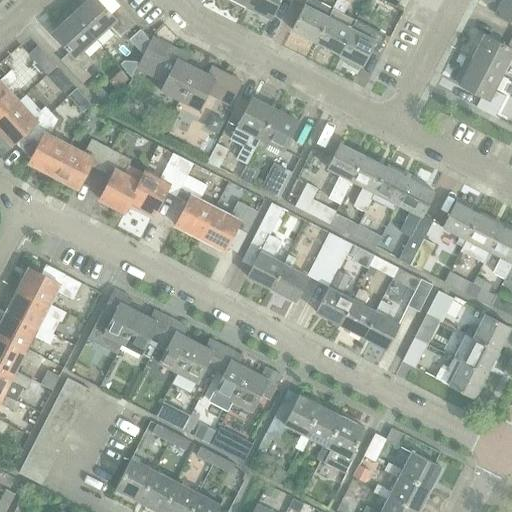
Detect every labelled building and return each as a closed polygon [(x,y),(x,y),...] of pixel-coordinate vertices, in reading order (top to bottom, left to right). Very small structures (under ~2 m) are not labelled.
[(88,0),(73,14),(96,39),(108,27),(119,39),(136,24),(119,6),(110,15),(96,0),(88,0)] [(228,0),(245,8),(248,0),(228,0)] [(248,0),(245,8),(269,20),(279,0),(287,0),(292,2),(292,0),(248,0)] [(350,29),(352,25),(354,21),(342,15),(348,4),(340,0),(335,0),(327,18),(314,43),(338,54),(350,29)] [(511,0),(501,0),(495,13),(511,22),(511,35),(511,36),(511,0)] [(314,43),(327,18),(303,5),(290,31),(314,43)] [(83,50),(96,39),(73,14),(52,33),(69,52),(61,60),(77,77),(93,62),(83,50)] [(355,20),(354,21),(352,25),(350,29),(338,54),(362,66),(371,49),(377,52),(386,36),(355,20)] [(511,36),(506,47),(483,35),(471,60),(501,75),(509,59),(511,60),(511,36)] [(179,101),(195,69),(183,63),(187,54),(153,36),(136,69),(164,83),(160,91),(179,101)] [(28,54),(47,75),(56,67),(37,46),(28,54)] [(494,90),(501,75),(471,60),(458,84),(481,96),(475,107),(494,117),(505,96),(494,90)] [(195,69),(179,101),(198,111),(206,94),(229,105),(241,82),(212,67),(207,75),(195,69)] [(0,118),(18,102),(6,89),(18,78),(11,70),(0,80),(0,118)] [(68,96),(83,112),(91,105),(76,88),(68,96)] [(256,145),(273,110),(251,99),(230,140),(242,146),(236,159),(245,164),(255,145),(256,145)] [(40,131),(49,112),(45,107),(33,118),(18,102),(0,118),(0,131),(12,145),(14,143),(25,155),(30,158),(44,133),(40,131)] [(273,110),(256,145),(264,149),(267,142),(282,150),(296,122),(273,110)] [(53,176),(69,146),(49,136),(57,121),(49,112),(40,131),(44,133),(30,158),(28,163),(53,176)] [(307,156),(322,162),(330,143),(315,137),(307,156)] [(100,171),(111,150),(91,140),(84,154),(69,146),(53,176),(77,189),(89,165),(100,171)] [(206,162),(217,168),(227,149),(216,143),(206,162)] [(350,182),(364,156),(339,143),(326,170),(339,176),(328,200),(339,205),(350,182)] [(139,182),(138,182),(124,174),(131,160),(111,150),(100,171),(110,176),(98,200),(123,213),(129,202),(128,202),(139,182)] [(176,197),(187,176),(193,164),(172,153),(159,179),(144,171),(138,182),(139,182),(128,202),(129,202),(153,215),(165,192),(176,197)] [(363,213),(387,167),(364,156),(350,182),(362,188),(352,208),(363,213)] [(260,190),(271,195),(284,170),(273,164),(260,190)] [(396,206),(410,179),(387,167),(363,213),(364,214),(370,201),(393,212),(396,206)] [(199,239),(215,208),(199,200),(207,186),(187,176),(176,197),(186,203),(174,226),(199,239)] [(409,266),(422,240),(430,223),(420,218),(433,191),(410,179),(396,206),(409,212),(401,229),(411,234),(404,249),(380,236),(374,248),(398,261),(409,266)] [(328,225),(335,212),(311,200),(317,189),(306,184),(294,207),(328,225)] [(215,208),(199,239),(224,251),(236,228),(247,234),(258,212),(237,202),(230,216),(215,208)] [(462,247),(466,241),(479,215),(455,203),(442,228),(459,237),(456,243),(462,247)] [(270,289),(283,265),(272,259),(281,242),(269,236),(282,210),(270,204),(240,262),(252,267),(246,277),(270,289)] [(351,236),(358,224),(335,212),(328,225),(351,236)] [(488,252),(502,227),(479,215),(466,241),(488,252)] [(374,248),(380,236),(358,224),(351,236),(374,248)] [(511,264),(511,262),(511,232),(502,227),(488,252),(501,259),(493,273),(504,279),(511,264)] [(317,282),(339,239),(329,234),(306,277),(290,269),(295,260),(287,256),(283,265),(270,289),(294,301),(307,277),(317,282)] [(339,325),(352,300),(340,294),(349,277),(338,271),(351,245),(339,239),(317,282),(328,288),(315,313),(339,325)] [(422,240),(409,266),(421,272),(433,246),(422,240)] [(376,270),(393,278),(398,268),(374,256),(365,273),(373,277),(376,270)] [(48,306),(49,304),(56,290),(73,298),(77,290),(59,280),(58,282),(29,267),(17,290),(48,306)] [(466,295),(472,283),(449,272),(443,283),(466,295)] [(490,307),(495,296),(487,292),(491,284),(476,276),(472,283),(466,295),(490,307)] [(407,306),(418,312),(431,286),(420,281),(407,306)] [(100,294),(88,288),(82,298),(95,305),(100,294)] [(362,338),(375,312),(363,306),(368,295),(358,289),(352,300),(339,325),(362,338)] [(66,312),(49,304),(48,306),(17,290),(6,312),(36,328),(37,326),(44,313),(61,321),(66,312)] [(121,344),(137,313),(126,307),(131,298),(115,290),(102,314),(111,318),(103,335),(121,344)] [(426,316),(436,321),(437,320),(442,322),(453,299),(439,291),(426,316)] [(495,296),(490,307),(511,318),(511,303),(496,295),(495,296)] [(375,312),(362,338),(385,349),(398,324),(386,318),(391,306),(380,301),(375,312)] [(155,347),(170,318),(154,310),(149,319),(137,313),(121,344),(140,354),(146,343),(155,347)] [(54,335),(37,326),(36,328),(6,312),(0,323),(0,337),(25,351),(26,349),(33,335),(50,344),(54,335)] [(472,339),(496,352),(509,327),(484,315),(478,328),(470,325),(465,335),(472,339)] [(425,344),(436,321),(426,316),(414,338),(425,344)] [(177,373),(193,341),(182,335),(186,326),(170,318),(155,347),(163,352),(158,363),(177,373)] [(43,357),(26,349),(25,351),(0,337),(0,366),(13,373),(14,371),(21,358),(38,366),(43,357)] [(213,371),(226,346),(209,338),(205,347),(193,341),(177,373),(196,383),(204,366),(213,371)] [(426,344),(425,344),(414,338),(402,362),(414,368),(426,344)] [(485,375),(496,352),(472,339),(466,351),(459,348),(453,359),(485,375)] [(233,402),(249,370),(238,364),(242,355),(226,346),(213,371),(222,375),(213,392),(233,402)] [(60,377),(65,363),(52,358),(47,372),(60,377)] [(473,398),(485,375),(453,359),(447,371),(440,367),(435,378),(449,385),(448,386),(473,398)] [(31,380),(14,371),(13,373),(0,366),(0,395),(2,396),(3,394),(10,380),(26,389),(31,380)] [(249,370),(233,402),(251,411),(259,395),(269,400),(282,375),(265,366),(260,376),(249,370)] [(62,389),(85,400),(90,390),(67,378),(62,389)] [(79,411),(85,400),(62,389),(56,399),(79,411)] [(20,402),(3,394),(2,396),(0,395),(0,403),(15,411),(20,402)] [(306,435),(321,405),(299,394),(294,403),(284,398),(266,433),(258,448),(266,452),(273,436),(281,440),(288,426),(302,433),(295,447),(302,451),(310,437),(306,435)] [(74,422),(79,411),(56,399),(51,410),(74,422)] [(328,446),(343,417),(321,405),(306,435),(310,437),(323,444),(316,458),(324,462),(331,448),(328,446)] [(68,432),(74,422),(51,410),(45,420),(68,432)] [(328,446),(331,448),(345,455),(337,469),(345,473),(352,459),(350,457),(365,428),(343,417),(328,446)] [(63,443),(68,432),(45,420),(40,431),(63,443)] [(169,442),(174,433),(156,424),(151,433),(169,442)] [(57,453),(63,443),(40,431),(35,441),(57,453)] [(174,433),(169,442),(185,450),(190,441),(174,433)] [(364,456),(375,461),(386,439),(376,433),(364,456)] [(52,464),(57,453),(35,441),(29,452),(52,464)] [(213,465),(218,455),(200,446),(195,455),(213,465)] [(46,474),(52,464),(29,452),(24,462),(46,474)] [(401,473),(430,488),(441,467),(412,452),(403,470),(389,462),(385,470),(399,478),(401,473)] [(218,455),(213,465),(228,473),(233,463),(218,455)] [(139,500),(154,471),(132,459),(116,489),(139,500)] [(41,485),(46,474),(24,462),(18,473),(41,485)] [(161,511),(176,482),(154,471),(139,500),(161,511)] [(419,510),(430,488),(401,473),(399,478),(392,492),(377,485),(374,492),(388,499),(390,496),(419,510)] [(161,511),(188,511),(198,493),(176,482),(161,511)] [(0,500),(0,507),(6,510),(14,494),(5,490),(0,500)] [(198,493),(188,511),(217,511),(221,505),(198,493)] [(417,511),(419,510),(390,496),(388,499),(381,511),(377,511),(366,506),(362,511),(417,511)] [(13,511),(26,511),(31,503),(21,498),(13,511)]
